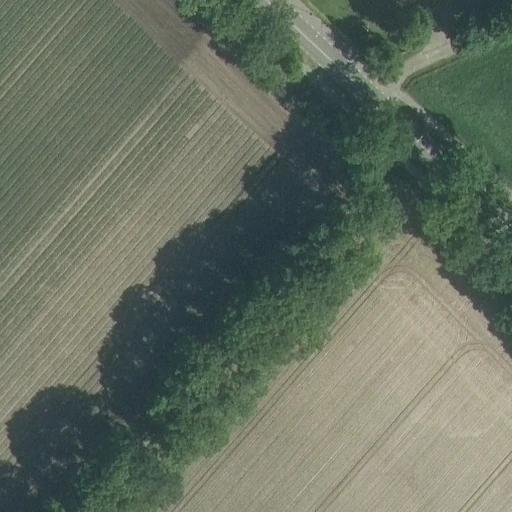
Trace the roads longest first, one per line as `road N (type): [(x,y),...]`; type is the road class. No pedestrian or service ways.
road 1 (track): [(408,140),(86,511)]
road 2 (tertiary): [(511,233),(260,0)]
